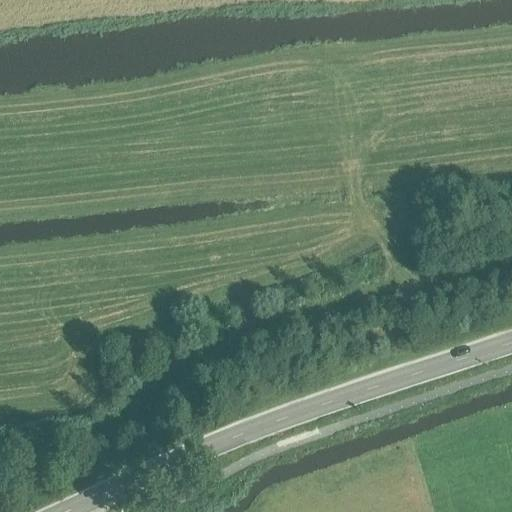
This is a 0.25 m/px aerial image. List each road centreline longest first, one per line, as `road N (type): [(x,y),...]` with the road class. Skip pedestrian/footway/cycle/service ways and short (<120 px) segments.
road 1 (track): [(511,267),(265,333),(182,372),(105,422),(0,446)]
road 2 (tertiary): [(66,511),(255,428),(511,342)]
road 3 (track): [(406,295),(340,157)]
